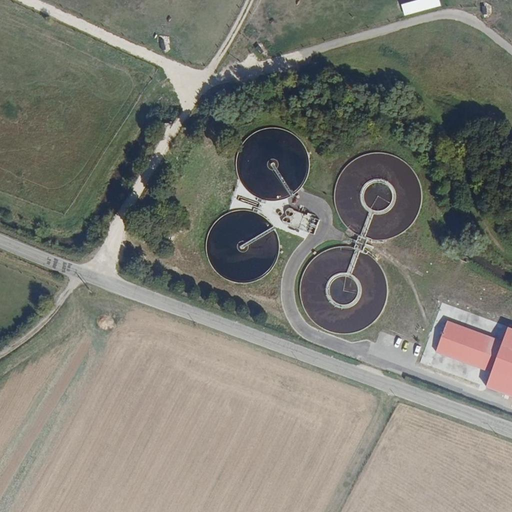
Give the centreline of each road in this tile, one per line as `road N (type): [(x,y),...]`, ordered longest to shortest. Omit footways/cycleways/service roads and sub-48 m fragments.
road 1 (tertiary): [(0,240),(511,432)]
road 2 (track): [(511,50),(453,15),(201,85),(26,0)]
road 3 (track): [(253,0),(172,130),(97,278)]
